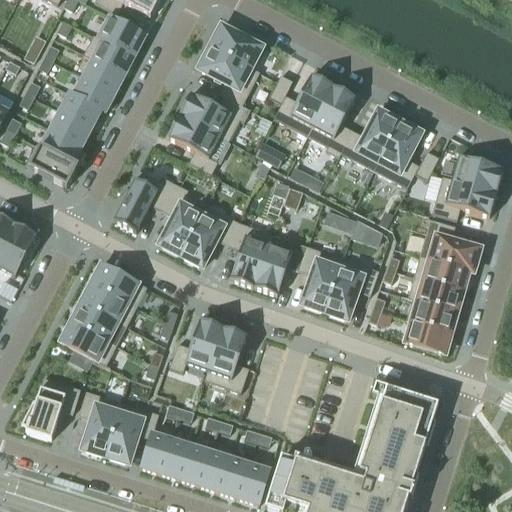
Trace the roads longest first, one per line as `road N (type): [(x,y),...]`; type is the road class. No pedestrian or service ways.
road 1 (residential): [(469,387),(191,289),(74,225)]
road 2 (residential): [(232,0),(511,149)]
road 3 (residential): [(74,225),(195,0)]
road 4 (residential): [(0,447),(211,511)]
road 5 (residential): [(0,375),(74,225)]
road 6 (residential): [(511,246),(469,387)]
road 7 (residential): [(432,511),(469,387)]
